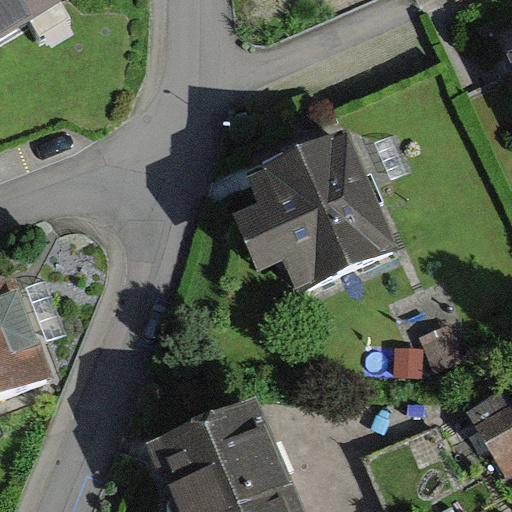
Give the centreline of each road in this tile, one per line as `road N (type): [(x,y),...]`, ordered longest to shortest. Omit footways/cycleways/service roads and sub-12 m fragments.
road 1 (residential): [(59,511),(127,348),(164,240),(175,174)]
road 2 (residential): [(175,174),(62,197),(0,220)]
road 3 (residential): [(175,174),(189,86),(190,0)]
